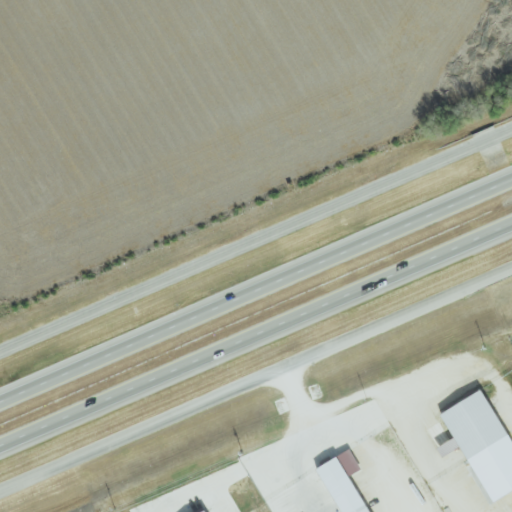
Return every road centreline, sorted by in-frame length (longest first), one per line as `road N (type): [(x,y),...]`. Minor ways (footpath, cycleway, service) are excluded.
road 1 (motorway): [(0,450),(511,227)]
road 2 (motorway): [(511,182),(0,405)]
road 3 (tertiary): [(0,495),(511,272)]
road 4 (tertiary): [(511,132),(0,354)]
